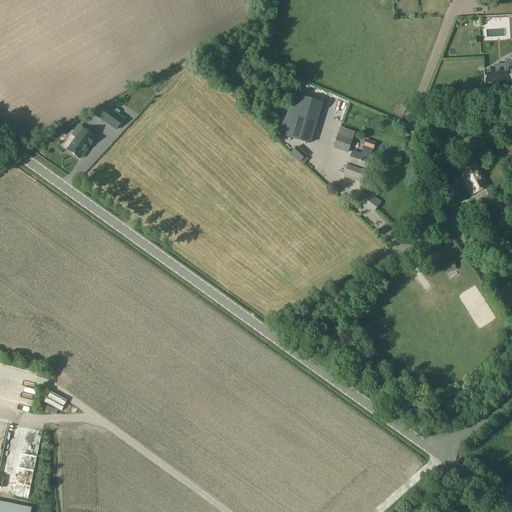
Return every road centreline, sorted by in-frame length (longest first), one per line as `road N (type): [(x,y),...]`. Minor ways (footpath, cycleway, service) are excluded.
road 1 (tertiary): [(511,509),(0,140)]
road 2 (unknown): [(452,0),(417,103),(414,225),(398,245),(266,332)]
